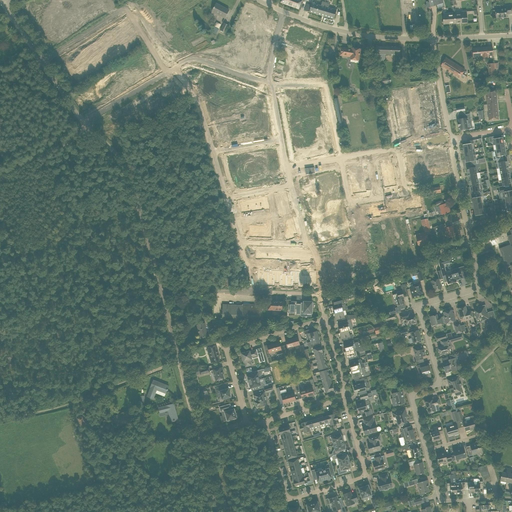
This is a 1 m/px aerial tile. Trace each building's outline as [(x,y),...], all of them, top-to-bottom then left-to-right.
[(106,0),(103,2),(108,10),(111,8),(106,0)] [(111,0),(106,0),(111,8),(115,6),(111,0)] [(281,0),(281,3),(298,9),(302,0),(301,0),(281,0)] [(306,4),(304,11),(334,19),(336,10),(328,8),(329,4),(328,3),(329,0),(325,0),(325,2),(322,1),(321,5),(312,3),(311,5),(306,4)] [(103,2),(99,5),(104,13),(108,10),(103,2)] [(212,12),(225,19),(229,11),(216,4),(212,12)] [(99,5),(96,7),(101,15),(104,13),(99,5)] [(96,7),(92,9),(97,17),(101,15),(96,7)] [(495,10),(496,18),(507,18),(507,14),(511,13),(511,7),(500,8),(500,10),(495,10)] [(92,9),(88,12),(94,20),(97,17),(92,9)] [(462,14),(455,15),(455,24),(467,23),(466,11),(461,12),(462,14)] [(455,24),(455,15),(443,16),(443,24),(455,24)] [(72,22),(68,25),(73,33),(78,30),(72,22)] [(120,22),(116,25),(121,34),(126,31),(127,33),(130,31),(126,25),(124,27),(120,22)] [(211,33),(215,35),(221,25),(216,22),(211,33)] [(220,31),(224,33),(228,25),(224,23),(220,31)] [(68,25),(64,28),(69,36),(73,33),(68,25)] [(116,25),(111,29),(114,33),(111,35),(115,41),(118,39),(116,37),(121,34),(116,25)] [(64,28),(61,30),(66,38),(69,36),(64,28)] [(316,45),(319,36),(295,28),(292,37),(316,45)] [(61,30),(57,32),(62,40),(66,38),(61,30)] [(57,32),(52,35),(58,43),(62,40),(57,32)] [(48,38),(42,41),(48,50),(54,46),(52,43),(55,41),(51,36),(48,38)] [(90,42),(85,45),(90,53),(95,50),(90,42)] [(170,50),(164,54),(167,60),(171,58),(176,55),(173,49),(176,47),(174,44),(169,47),(170,50)] [(85,45),(81,48),(86,56),(90,53),(85,45)] [(375,61),(385,61),(385,55),(394,55),(393,61),(400,61),(400,47),(376,46),(375,61)] [(211,47),(209,53),(212,54),(211,58),(217,60),(221,49),(215,47),(215,48),(211,47)] [(350,57),(349,59),(360,61),(361,55),(360,55),(361,49),(352,48),(351,49),(341,47),(340,56),(350,57)] [(472,48),(473,53),(473,57),(493,56),(492,47),(472,48)] [(81,48),(77,51),(82,59),(86,56),(81,48)] [(221,49),(217,60),(224,62),(225,57),(228,58),(230,53),(221,49)] [(77,51),(72,54),(78,62),(82,59),(77,51)] [(230,53),(228,58),(231,60),(230,64),(236,66),(239,56),(230,53)] [(72,54),(68,57),(73,65),(78,62),(72,54)] [(239,56),(236,66),(242,68),(243,64),(246,65),(249,59),(239,56)] [(441,66),(460,78),(465,70),(446,58),(441,66)] [(249,59),(246,65),(250,66),(249,70),(255,72),(258,61),(249,59)] [(62,60),(57,64),(63,73),(68,70),(70,72),(73,70),(69,65),(66,66),(62,60)] [(258,61),(255,72),(262,73),(263,69),(266,69),(267,63),(258,61)] [(285,64),(281,64),(281,70),(285,70),(285,77),(291,77),(291,66),(285,66),(285,64)] [(291,66),(291,77),(297,77),(297,70),(300,70),(300,64),(297,64),(297,66),(291,66)] [(309,64),(305,64),(305,70),(308,70),(308,77),(315,77),(315,66),(309,66),(309,64)] [(320,66),(315,66),(315,77),(321,77),(321,70),(324,70),(324,64),(320,64),(320,66)] [(147,65),(143,68),(148,76),(152,73),(147,65)] [(143,68),(138,70),(143,78),(148,76),(143,68)] [(138,70),(134,73),(139,81),(143,78),(138,70)] [(194,73),(192,78),(194,79),(193,82),(198,83),(197,86),(200,87),(202,80),(199,79),(201,74),(196,72),(195,73),(194,73)] [(134,73),(130,75),(134,84),(139,81),(134,73)] [(129,75),(125,78),(130,86),(134,84),(129,75)] [(204,78),(201,86),(208,88),(211,78),(208,77),(207,79),(204,78)] [(125,78),(121,81),(126,89),(130,86),(125,78)] [(211,78),(208,88),(213,90),(216,82),(213,81),(214,79),(211,78)] [(171,80),(168,81),(173,91),(179,88),(174,80),(172,81),(171,80)] [(108,88),(102,91),(107,100),(108,99),(108,100),(111,98),(111,97),(114,95),(112,90),(114,89),(110,81),(105,84),(108,88)] [(121,81),(116,83),(121,92),(126,89),(121,81)] [(166,85),(163,86),(164,87),(168,94),(173,91),(168,81),(165,83),(166,85)] [(216,82),(213,90),(219,93),(223,82),(220,81),(219,83),(216,82)] [(223,82),(219,93),(225,95),(228,86),(225,85),(226,83),(223,82)] [(423,86),(421,86),(422,92),(424,92),(433,90),(433,89),(433,87),(432,85),(433,84),(429,85),(429,82),(422,83),(423,86)] [(231,85),(228,94),(234,96),(237,87),(237,85),(234,84),(233,85),(231,85)] [(237,87),(234,96),(239,98),(242,89),(240,88),(241,86),(237,85),(237,87)] [(164,87),(160,89),(165,97),(168,94),(164,87)] [(242,89),(239,98),(245,100),(248,91),(248,89),(245,88),(245,89),(242,89)] [(160,89),(157,91),(161,99),(165,97),(160,89)] [(248,91),(245,100),(251,102),(254,93),(251,92),(252,90),(248,89),(248,91)] [(485,90),(488,121),(497,120),(499,120),(496,89),(485,90)] [(433,90),(424,92),(425,96),(425,97),(425,100),(432,98),(431,96),(434,95),(433,90)] [(102,91),(95,96),(100,104),(103,102),(104,103),(107,101),(106,100),(107,100),(102,91)] [(157,91),(153,93),(157,101),(161,99),(157,91)] [(153,93),(149,95),(154,103),(157,101),(153,93)] [(317,93),(307,95),(308,100),(311,99),(311,103),(322,101),(321,95),(318,95),(317,93)] [(404,97),(395,99),(396,105),(406,103),(405,97),(404,97)] [(333,99),(339,128),(344,127),(341,116),(343,116),(342,113),(341,113),(338,98),(333,99)] [(426,102),(423,103),(424,109),(427,108),(436,107),(435,101),(432,101),(432,98),(425,100),(426,102)] [(312,108),(310,109),(311,113),(321,111),(321,108),(324,108),(322,101),(311,103),(312,108)] [(132,105),(127,107),(132,116),(137,113),(132,105)] [(127,107),(123,110),(128,119),(132,116),(127,107)] [(436,107),(427,108),(428,113),(427,113),(428,113),(428,116),(435,115),(434,112),(437,112),(437,111),(436,107)] [(123,110),(119,112),(124,121),(128,119),(123,110)] [(119,112),(114,115),(119,124),(124,121),(119,112)] [(458,120),(457,120),(458,123),(457,123),(458,127),(459,131),(469,129),(468,122),(471,121),(470,114),(463,115),(463,119),(458,120)] [(429,119),(426,119),(427,125),(430,125),(439,123),(438,118),(438,117),(435,118),(435,115),(428,116),(429,119)] [(439,123),(430,125),(430,130),(431,133),(437,132),(437,129),(440,128),(439,126),(440,126),(439,123)] [(271,128),(262,129),(263,136),(273,134),(272,131),(274,131),(273,127),(271,128)] [(504,143),(503,141),(504,140),(503,137),(500,138),(499,135),(492,137),(493,142),(492,143),(493,146),(495,145),(504,143)] [(330,143),(323,144),(325,154),(331,152),(330,145),(334,144),(333,137),(329,138),(330,143)] [(316,140),(312,141),(313,148),(317,147),(319,155),(325,154),(323,144),(317,145),(316,140)] [(309,146),(302,147),(304,157),(311,156),(309,149),(313,148),(312,141),(308,142),(309,146)] [(474,149),(473,143),(462,145),(463,148),(462,148),(463,151),(474,149)] [(295,144),(291,145),(292,152),(296,151),(298,158),(304,157),(302,147),(296,148),(295,144)] [(263,150),(261,151),(262,157),(272,155),(272,151),(275,150),(274,145),(263,147),(263,150)] [(496,160),(501,159),(501,156),(506,155),(505,152),(506,152),(505,149),(496,151),(494,151),(496,160)] [(272,155),(262,157),(263,164),(266,163),(266,166),(277,164),(276,159),(273,160),(272,155)] [(476,161),(475,155),(464,157),(465,160),(464,160),(465,163),(476,161)] [(502,162),(501,159),(496,160),(496,163),(498,163),(499,169),(508,167),(507,161),(502,162)] [(267,169),(264,169),(265,176),(276,174),(275,169),(278,169),(277,164),(266,166),(267,169)] [(478,173),(477,164),(470,165),(471,168),(467,169),(468,175),(476,173),(478,173)] [(360,165),(349,167),(350,173),(361,171),(360,165)] [(361,171),(350,173),(351,180),(363,178),(361,171)] [(276,174),(265,176),(266,182),(269,182),(270,185),(281,183),(280,178),(277,178),(276,174)] [(363,178),(351,180),(353,186),(364,184),(363,178)] [(364,184),(353,186),(354,193),(365,191),(364,184)] [(480,194),(478,185),(470,186),(471,192),(476,191),(476,194),(480,194)] [(505,188),(499,190),(499,193),(502,192),(503,198),(505,198),(511,196),(511,190),(510,191),(509,189),(509,188),(505,189),(505,188)] [(413,201),(409,202),(411,208),(421,206),(419,197),(412,198),(413,201)] [(403,199),(397,201),(398,210),(399,212),(405,211),(405,209),(407,208),(406,202),(403,202),(403,199)] [(392,204),(389,205),(390,211),(398,210),(397,201),(391,202),(392,204)] [(505,210),(503,210),(504,213),(511,211),(511,209),(511,208),(511,202),(506,204),(504,204),(505,210)] [(383,203),(378,204),(379,213),(388,212),(387,205),(384,206),(383,203)] [(372,208),(369,208),(370,215),(373,214),(374,217),(380,216),(379,213),(378,204),(372,205),(372,208)] [(436,212),(438,211),(439,216),(450,212),(449,208),(447,208),(446,204),(434,208),(436,212)] [(485,214),(484,208),(474,210),(474,213),(474,216),(480,215),(480,218),(488,217),(487,213),(485,214)] [(452,215),(442,219),(444,225),(447,224),(448,229),(447,229),(448,233),(449,233),(450,237),(455,236),(454,232),(455,231),(454,227),(458,226),(455,219),(454,220),(452,215)] [(418,233),(419,236),(416,236),(418,246),(428,244),(425,232),(430,231),(428,219),(421,220),(422,226),(423,226),(425,232),(418,233)] [(293,222),(281,225),(282,231),(284,230),(295,227),(294,227),(293,222)] [(295,227),(284,230),(287,239),(293,237),(292,234),(296,233),(295,227)] [(511,234),(507,236),(510,245),(499,249),(506,267),(510,266),(511,271),(511,229),(510,230),(511,234)] [(343,263),(340,264),(343,274),(348,273),(347,272),(350,271),(349,265),(352,264),(350,256),(346,257),(346,258),(342,260),(343,263)] [(449,259),(438,262),(441,271),(443,279),(444,283),(447,282),(448,284),(456,282),(456,280),(458,279),(458,280),(462,278),(460,269),(452,271),(452,273),(447,274),(444,265),(450,263),(449,259)] [(334,264),(326,267),(330,281),(338,279),(334,264)] [(258,272),(253,272),(256,280),(258,280),(258,281),(262,282),(262,284),(267,285),(268,275),(263,274),(263,271),(258,270),(258,272)] [(268,273),(268,285),(273,285),(274,282),(277,282),(277,271),(272,271),(272,274),(268,273)] [(277,271),(277,282),(280,282),(280,285),(286,285),(287,275),(287,274),(282,274),(282,271),(277,271)] [(287,275),(286,285),(292,285),(292,283),(296,283),(296,272),(291,271),(291,275),(287,275)] [(296,272),(296,283),(299,283),(299,286),(305,286),(305,276),(301,276),(301,272),(296,272)] [(305,276),(305,286),(311,286),(311,283),(315,284),(315,272),(310,272),(310,276),(305,276)] [(431,281),(434,291),(441,289),(438,279),(431,281)] [(409,283),(408,284),(409,287),(411,293),(412,293),(413,297),(417,296),(419,295),(419,294),(423,293),(420,283),(413,285),(412,283),(411,283),(409,283)] [(394,308),(388,310),(390,316),(393,315),(401,312),(400,310),(404,308),(403,304),(404,304),(404,303),(404,302),(404,301),(403,301),(402,301),(402,300),(403,299),(403,298),(404,297),(402,291),(401,291),(396,293),(397,294),(392,295),(395,303),(396,303),(397,308),(394,308)] [(334,307),(333,308),(334,313),(343,311),(348,310),(348,309),(348,310),(347,306),(345,305),(343,303),(342,302),(342,301),(342,300),(333,303),(334,307)] [(267,310),(283,311),(284,302),(268,301),(267,310)] [(294,315),(300,315),(301,307),(301,304),(297,304),(297,301),(291,301),(291,305),(288,304),(288,312),(294,312),(294,315)] [(312,314),(312,302),(311,302),(311,301),(308,301),(308,302),(304,302),(304,307),(301,307),(300,315),(306,315),(307,313),(312,314)] [(223,304),(222,320),(225,321),(258,322),(259,311),(259,308),(259,305),(243,304),(243,305),(223,304)] [(478,308),(477,308),(477,307),(473,308),(476,316),(475,316),(477,324),(483,322),(482,321),(484,320),(489,319),(487,313),(486,313),(486,312),(487,312),(485,305),(478,307),(478,308)] [(459,314),(458,314),(460,319),(464,318),(465,320),(470,319),(471,322),(474,322),(471,310),(467,311),(465,306),(458,308),(459,314)] [(443,316),(445,321),(446,324),(446,325),(447,325),(449,325),(450,324),(450,323),(450,322),(455,321),(454,316),(453,316),(451,310),(443,313),(444,316),(443,316)] [(334,313),(334,314),(335,320),(341,318),(342,321),(347,319),(348,320),(349,319),(357,317),(356,315),(346,315),(344,315),(343,311),(334,313)] [(404,315),(399,316),(401,320),(402,323),(403,323),(404,326),(405,325),(405,326),(412,324),(414,324),(414,323),(416,322),(414,315),(411,316),(409,312),(404,314),(404,315)] [(432,326),(436,325),(436,327),(444,325),(441,317),(438,318),(437,314),(429,317),(432,326)] [(393,315),(390,316),(379,319),(381,326),(386,324),(385,321),(394,319),(393,315)] [(338,327),(340,332),(340,333),(348,330),(352,329),(349,319),(348,320),(347,320),(348,321),(344,322),(345,325),(338,327)] [(198,330),(197,330),(199,339),(208,337),(204,323),(197,325),(198,330)] [(459,323),(453,325),(456,334),(459,333),(459,335),(462,334),(459,323)] [(382,332),(380,326),(374,328),(376,334),(382,332)] [(307,340),(309,339),(318,337),(317,331),(313,332),(312,329),(304,331),(304,334),(305,334),(307,340)] [(340,333),(340,332),(339,333),(341,339),(347,338),(347,340),(353,338),(352,334),(350,335),(348,330),(340,333)] [(409,332),(413,343),(421,341),(418,330),(409,332)] [(298,337),(291,339),(294,346),(300,345),(298,337)] [(318,337),(309,339),(310,342),(307,343),(309,349),(317,346),(316,343),(320,342),(318,337)] [(448,338),(440,341),(441,345),(442,345),(442,346),(438,348),(440,355),(444,354),(445,355),(451,353),(450,351),(451,351),(450,349),(451,348),(449,338),(448,338)] [(285,352),(286,355),(287,358),(290,357),(287,348),(294,346),(291,339),(285,341),(286,345),(283,345),(285,352)] [(344,346),(345,352),(359,348),(357,342),(354,343),(353,340),(347,342),(348,345),(344,346)] [(285,352),(283,345),(280,346),(279,342),(273,344),(275,352),(276,355),(282,353),(285,352)] [(265,351),(269,363),(272,362),(270,356),(269,353),(275,352),(273,344),(267,346),(268,350),(265,351)] [(212,362),(212,363),(220,361),(215,345),(208,347),(211,358),(210,358),(211,363),(212,362)] [(345,352),(346,358),(353,357),(353,359),(358,357),(358,355),(356,356),(354,351),(358,351),(359,352),(367,350),(366,346),(359,348),(345,352)] [(413,348),(416,361),(423,359),(422,357),(425,356),(423,349),(422,349),(421,346),(413,348)] [(314,355),(322,352),(323,352),(321,347),(312,349),(314,355)] [(250,360),(252,360),(252,358),(258,356),(256,350),(250,352),(250,351),(242,353),(241,355),(243,362),(244,362),(245,367),(252,365),(250,360)] [(449,363),(444,364),(444,367),(443,367),(445,373),(457,370),(454,361),(465,358),(464,357),(468,356),(467,352),(447,357),(448,357),(449,363)] [(349,365),(351,371),(360,369),(365,367),(364,364),(361,361),(362,361),(360,359),(355,361),(356,363),(349,365)] [(325,362),(317,365),(318,370),(327,368),(325,362)] [(418,372),(417,372),(418,376),(423,375),(424,379),(431,377),(429,373),(430,373),(428,366),(423,367),(422,364),(416,366),(418,372)] [(222,367),(212,370),(215,381),(218,380),(219,380),(221,380),(221,379),(224,378),(223,374),(224,373),(223,371),(222,367)] [(351,371),(350,371),(352,378),(359,376),(360,378),(370,375),(369,372),(366,372),(365,367),(360,369),(351,371)] [(249,381),(249,382),(259,380),(258,377),(259,376),(260,376),(261,375),(261,374),(262,373),(262,372),(264,371),(263,369),(252,372),(252,375),(247,377),(248,378),(247,378),(248,382),(249,381)] [(453,388),(449,389),(451,393),(454,392),(455,395),(461,393),(460,388),(462,388),(458,376),(452,378),(453,381),(451,382),(452,384),(453,388)] [(355,380),(355,381),(356,382),(355,382),(356,384),(356,385),(353,386),(355,393),(366,390),(366,388),(369,387),(368,383),(368,381),(367,382),(366,378),(366,377),(355,380)] [(147,397),(153,399),(157,390),(166,393),(168,386),(153,380),(147,397)] [(257,390),(263,388),(272,385),(271,383),(265,385),(264,384),(264,383),(263,383),(262,382),(261,382),(260,382),(259,380),(249,382),(249,383),(249,384),(250,387),(251,387),(251,388),(256,387),(257,390)] [(297,382),(294,383),(295,388),(296,388),(296,391),(297,394),(298,396),(301,395),(302,399),(308,397),(306,389),(300,391),(297,382)] [(293,390),(287,392),(290,402),(296,400),(294,395),(297,394),(296,391),(296,388),(295,388),(294,383),(291,384),(293,390)] [(305,387),(306,389),(308,397),(314,395),(313,390),(316,389),(314,383),(310,384),(311,386),(305,387)] [(215,389),(218,398),(221,397),(222,400),(230,397),(230,394),(230,392),(229,392),(228,389),(225,390),(224,386),(215,389)] [(290,402),(287,392),(280,394),(279,388),(276,388),(278,397),(281,396),(283,404),(290,402)] [(393,398),(396,406),(404,403),(404,402),(405,402),(404,399),(403,399),(402,395),(403,395),(402,391),(391,394),(392,398),(393,398)] [(255,402),(256,407),(257,406),(257,407),(267,404),(264,392),(254,395),(255,402)] [(427,406),(426,406),(428,413),(436,411),(434,406),(440,404),(438,399),(432,400),(425,402),(426,405),(427,406)] [(356,404),(358,413),(360,412),(360,414),(361,414),(363,417),(373,414),(371,409),(368,409),(367,409),(366,405),(370,403),(369,400),(361,402),(361,403),(356,404)] [(167,412),(170,421),(178,420),(174,404),(158,408),(160,414),(167,412)] [(231,410),(230,409),(231,409),(229,405),(220,407),(221,411),(222,411),(223,417),(226,416),(227,421),(228,420),(229,421),(232,421),(231,419),(236,418),(236,417),(237,417),(236,414),(235,414),(234,409),(231,410)] [(395,417),(397,425),(407,422),(404,414),(406,414),(405,409),(392,413),(393,417),(395,417)] [(134,420),(132,415),(130,410),(125,412),(121,413),(121,414),(116,416),(120,425),(134,420)] [(328,416),(330,424),(333,432),(337,430),(336,424),(339,423),(337,414),(334,415),(334,414),(328,415),(328,416)] [(470,420),(462,422),(465,431),(472,429),(472,430),(476,429),(473,420),(474,420),(473,419),(474,419),(473,416),(469,417),(470,420)] [(362,427),(365,435),(377,431),(375,423),(374,423),(373,417),(363,420),(365,426),(362,427)] [(310,430),(307,422),(307,421),(301,423),(302,424),(299,425),(301,432),(303,432),(304,433),(310,431),(310,430)] [(445,427),(447,431),(448,436),(454,434),(455,435),(459,434),(456,424),(445,427)] [(405,427),(401,429),(402,433),(401,433),(402,437),(403,437),(405,443),(407,442),(407,440),(409,440),(410,443),(411,443),(410,439),(415,438),(413,433),(412,433),(413,432),(412,429),(411,430),(410,426),(405,427)] [(431,433),(433,441),(441,439),(439,434),(443,433),(441,426),(433,428),(434,432),(431,433)] [(332,440),(333,445),(343,442),(343,440),(344,440),(343,437),(342,437),(341,436),(336,437),(336,434),(328,436),(329,441),(332,440)] [(370,444),(367,445),(368,446),(370,453),(381,450),(378,441),(381,441),(379,435),(373,437),(369,438),(370,444)] [(330,457),(332,456),(331,456),(333,455),(333,456),(341,453),(340,450),(345,449),(345,448),(346,447),(345,444),(344,444),(343,442),(333,445),(334,448),(332,452),(332,454),(329,455),(330,457)] [(410,443),(400,446),(401,450),(405,449),(405,451),(409,450),(411,457),(415,456),(415,457),(420,456),(418,449),(418,448),(417,448),(416,448),(415,446),(411,447),(410,443)] [(471,452),(469,453),(470,456),(482,452),(481,447),(480,448),(479,443),(470,446),(471,452)] [(459,450),(453,452),(455,460),(466,457),(463,448),(459,449),(459,450)] [(337,458),(338,464),(349,462),(348,460),(349,460),(348,456),(347,456),(347,455),(342,457),(341,453),(333,456),(333,455),(331,456),(332,456),(333,460),(337,458)] [(436,455),(439,464),(442,463),(443,464),(452,461),(450,453),(445,455),(445,453),(436,455)] [(375,464),(373,464),(374,469),(375,470),(376,470),(377,471),(382,469),(385,469),(385,468),(383,462),(386,462),(384,455),(381,456),(379,457),(374,458),(375,462),(374,462),(375,464)] [(326,469),(322,470),(325,480),(327,479),(327,480),(330,479),(330,478),(332,478),(330,473),(334,472),(331,461),(328,462),(328,464),(327,465),(326,467),(326,468),(326,469)] [(349,462),(338,464),(339,468),(338,468),(337,469),(339,475),(346,473),(345,469),(350,468),(350,467),(351,466),(350,462),(349,463),(349,462)] [(424,473),(422,467),(423,467),(422,462),(413,465),(416,475),(424,473)] [(500,481),(506,482),(508,474),(509,469),(506,468),(506,473),(502,472),(500,481)] [(325,480),(322,470),(318,471),(317,469),(311,471),(313,478),(317,477),(318,482),(320,481),(320,482),(323,481),(323,480),(325,480)] [(377,482),(378,486),(379,490),(379,489),(380,490),(384,489),(385,490),(388,489),(392,487),(390,478),(389,478),(388,473),(379,476),(380,481),(377,482)] [(408,482),(409,486),(416,484),(420,496),(424,495),(424,494),(429,492),(427,484),(429,484),(427,480),(418,483),(417,479),(408,482)] [(473,479),(474,484),(474,493),(480,492),(480,487),(483,487),(483,481),(479,481),(479,480),(477,479),(473,479)] [(456,485),(456,494),(462,494),(462,488),(465,488),(465,482),(461,482),(456,483),(456,485)] [(470,482),(465,482),(465,488),(468,488),(468,493),(474,493),(474,484),(471,484),(470,482)] [(456,494),(456,485),(453,486),(453,483),(447,483),(447,489),(450,489),(451,494),(456,494)] [(359,489),(362,498),(371,495),(368,485),(363,487),(363,486),(360,487),(360,488),(359,489)] [(355,503),(358,502),(355,493),(351,494),(350,492),(347,493),(347,492),(344,493),(344,494),(343,494),(347,506),(355,503)] [(330,503),(327,504),(329,511),(334,511),(337,510),(341,509),(341,511),(345,511),(341,498),(338,499),(337,496),(336,497),(335,496),(332,497),(332,498),(329,499),(330,503)] [(307,508),(306,508),(307,511),(308,511),(319,511),(320,511),(318,502),(312,503),(312,502),(308,504),(306,505),(307,508)]
